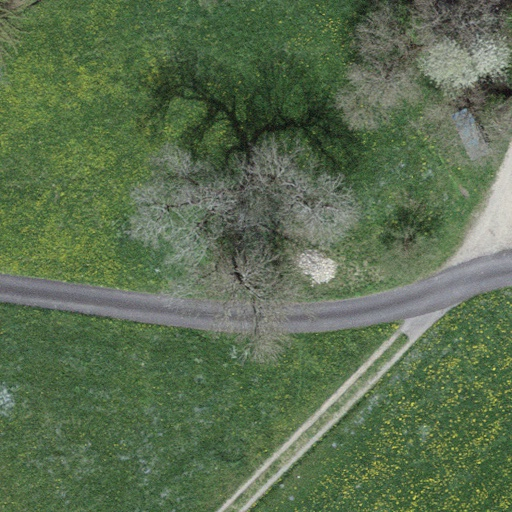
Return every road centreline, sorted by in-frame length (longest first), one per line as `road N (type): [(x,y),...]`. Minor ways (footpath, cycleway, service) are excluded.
road 1 (unclassified): [(0,290),(273,319),(340,316),(469,278)]
road 2 (track): [(228,511),(469,278)]
